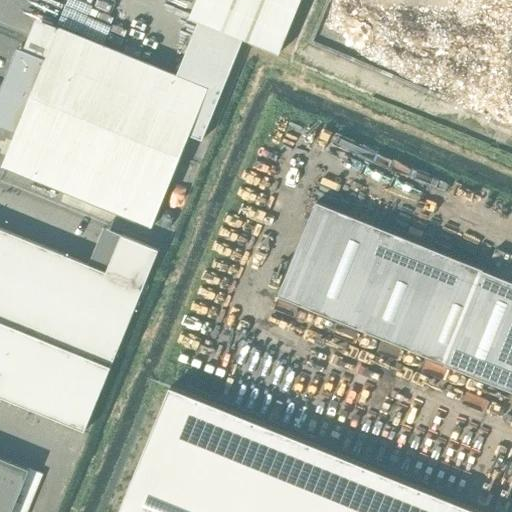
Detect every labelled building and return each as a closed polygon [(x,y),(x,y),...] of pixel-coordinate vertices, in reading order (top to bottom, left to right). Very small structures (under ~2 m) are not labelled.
[(177,74),(59,26),(46,58),(17,46),(0,88),(0,125),(16,132),(3,164),(153,225),(190,134),(202,139),(243,37),(279,52),(299,0),(196,0),(190,16),(199,19),(177,74)] [(511,279),(316,200),(278,295),(317,310),(511,389),(511,279)] [(0,394),(85,429),(111,366),(159,248),(122,233),(107,270),(0,226),(0,371),(2,373),(0,377),(0,394)] [(511,265),(511,254),(495,248),(491,257),(511,265)] [(486,511),(171,386),(119,511),(486,511)] [(0,511),(27,511),(44,473),(0,455),(0,511)]
